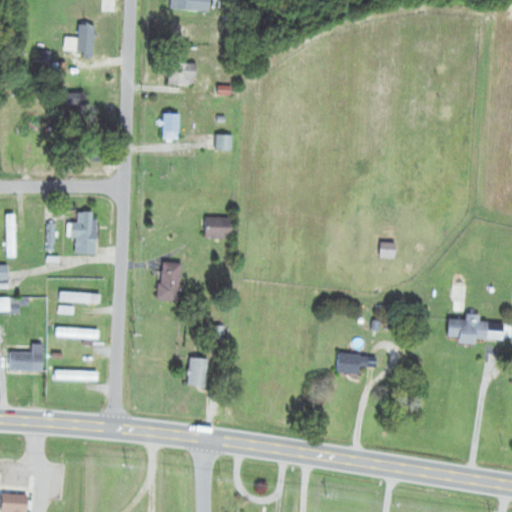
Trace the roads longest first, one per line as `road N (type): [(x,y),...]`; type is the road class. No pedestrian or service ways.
road 1 (residential): [(118,428),(131,0)]
road 2 (primary): [(206,438),(511,486)]
road 3 (primary): [(0,419),(206,438)]
road 4 (residential): [(125,185),(0,187)]
